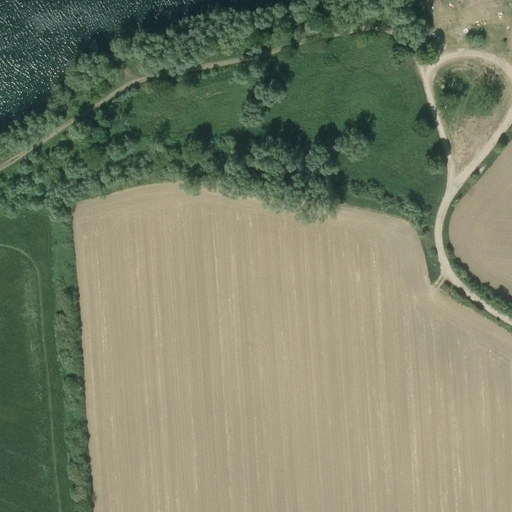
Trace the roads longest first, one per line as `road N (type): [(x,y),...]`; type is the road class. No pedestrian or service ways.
road 1 (track): [(0,173),(113,95),(160,76),(239,64),(379,25),(408,39),(426,62)]
road 2 (track): [(511,109),(450,193),(438,238),(442,262),(466,297),(511,322)]
road 3 (track): [(450,193),(426,62),(482,55),(511,72)]
